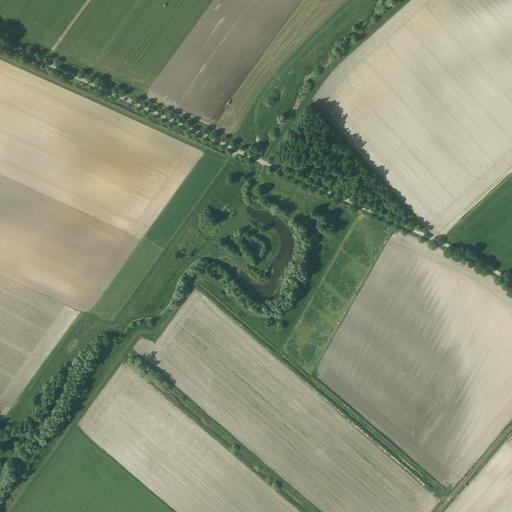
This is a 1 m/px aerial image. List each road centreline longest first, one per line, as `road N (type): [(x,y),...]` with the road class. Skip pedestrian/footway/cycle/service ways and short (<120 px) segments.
road 1 (unclassified): [(511,285),(463,254),(0,40)]
road 2 (track): [(511,420),(433,511)]
